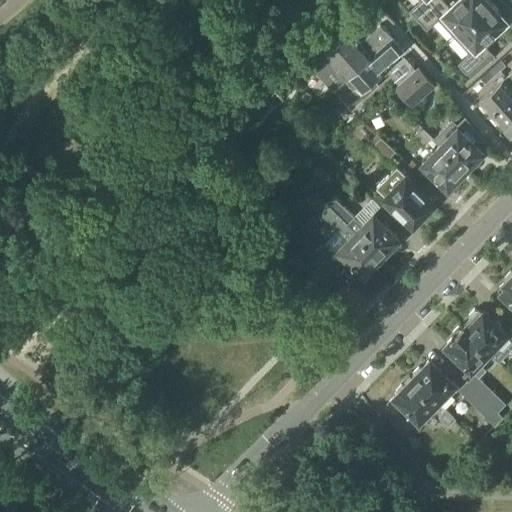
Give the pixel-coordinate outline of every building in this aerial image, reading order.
[(418,18),(438,0),(418,0),(409,8),(418,18)] [(445,0),(438,0),(418,18),(427,28),(438,18),(453,35),(490,0),(453,0),(449,4),(445,0)] [(490,0),(453,35),(468,52),(457,62),(466,72),(491,50),(483,41),(505,20),(495,11),(498,8),(490,0)] [(349,31),(312,64),(334,89),(391,38),(380,25),(360,43),(349,31)] [(335,90),(334,90),(350,108),(377,83),(372,78),(403,51),(391,38),(334,89),(335,90)] [(485,83),(505,65),(500,59),(480,78),(485,83)] [(411,106),(436,85),(419,65),(394,87),(411,106)] [(511,70),(478,100),(489,113),(511,92),(511,70)] [(511,92),(489,113),(501,125),(511,115),(511,92)] [(511,137),(511,115),(501,125),(511,137)] [(425,144),(432,137),(418,123),(414,127),(417,130),(414,133),(425,144)] [(440,145),(465,170),(483,151),(458,126),(440,145)] [(395,151),(381,137),(373,145),(388,158),(395,151)] [(447,188),(465,170),(440,145),(422,163),(447,188)] [(250,164),(275,191),(290,178),(266,150),(250,164)] [(315,169),(309,163),(297,174),(304,180),(315,169)] [(405,175),(397,167),(376,188),(385,196),(385,197),(413,224),(434,202),(405,175)] [(278,226),(288,218),(271,199),(262,207),(278,226)] [(362,224),(336,199),(330,200),(327,203),(329,206),(355,231),(381,256),(399,238),(374,213),(362,224)] [(325,242),(329,247),(314,261),(329,275),(346,257),(363,275),(381,256),(355,231),(329,206),(322,213),(338,228),(325,242)] [(511,271),(509,272),(504,277),(505,282),(498,289),(511,302),(511,271)] [(353,312),(365,302),(348,285),(337,295),(353,312)] [(492,353),(491,354),(499,361),(511,347),(511,340),(508,337),(509,336),(505,332),(480,308),(478,310),(474,309),(468,315),(469,319),(463,326),(491,353),(492,353)] [(445,344),(475,373),(479,376),(486,369),(481,364),(491,354),(492,353),(491,353),(463,326),(462,326),(458,326),(452,332),(453,336),(445,344)] [(412,377),(440,404),(457,386),(429,359),(412,377)] [(468,381),(498,411),(506,403),(479,376),(475,373),(468,381)] [(422,422),(440,404),(412,377),(394,395),(395,396),(388,403),(398,413),(406,405),(422,422)] [(498,411),(468,381),(467,380),(458,389),(494,425),(503,417),(498,411)] [(445,408),(438,416),(448,426),(456,419),(445,408)]
